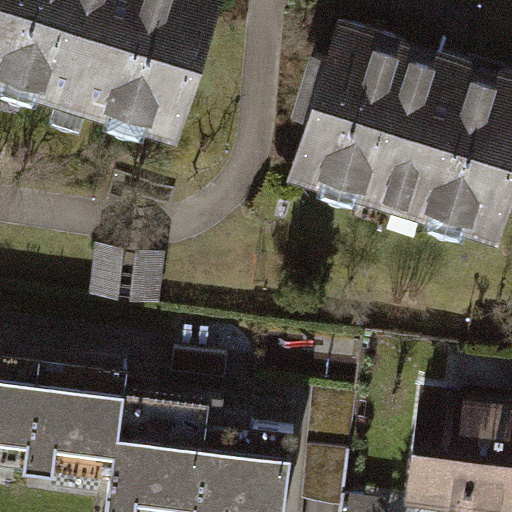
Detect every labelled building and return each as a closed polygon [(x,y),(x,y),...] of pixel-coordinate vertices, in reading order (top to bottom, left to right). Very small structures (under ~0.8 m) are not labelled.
[(237,0),(0,0),(0,90),(185,154),(237,0)] [(511,238),(511,82),(350,30),(337,71),(322,66),(301,130),(316,135),(298,188),(506,256),(511,238)] [(169,251),(103,245),(98,296),(164,302),(169,251)] [(127,362),(0,344),(0,453),(113,468),(121,402),(127,362)] [(360,389),(316,384),(305,491),(346,498),(347,490),(360,389)] [(511,511),(511,399),(426,388),(411,509),(432,511),(511,511)] [(284,511),(296,424),(121,402),(113,468),(107,510),(121,511),(284,511)] [(377,493),(347,490),(344,511),(383,511),(384,504),(377,493)]
